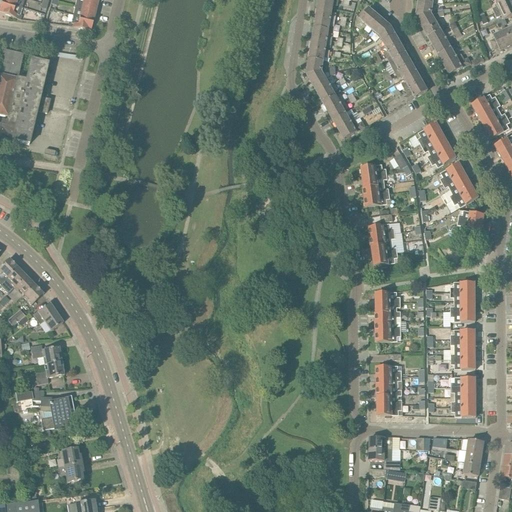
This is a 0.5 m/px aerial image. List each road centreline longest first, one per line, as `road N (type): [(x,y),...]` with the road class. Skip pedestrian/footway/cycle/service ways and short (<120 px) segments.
road 1 (residential): [(355,430),(357,292),(341,168),(289,81),(303,0)]
road 2 (tertiary): [(148,511),(96,344),(54,279),(0,231)]
road 3 (residential): [(495,259),(507,200),(449,96)]
road 4 (residential): [(500,436),(495,259)]
road 5 (residential): [(500,436),(355,430)]
